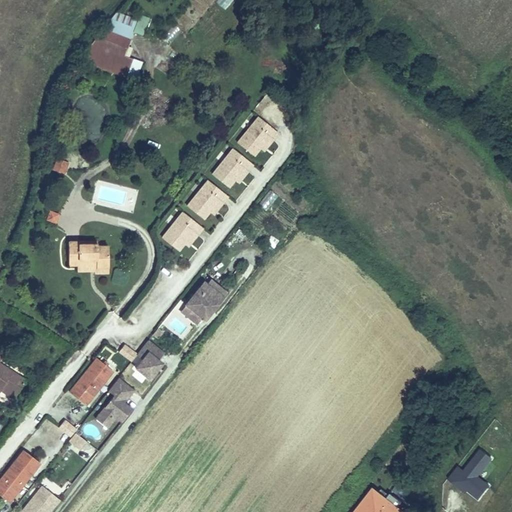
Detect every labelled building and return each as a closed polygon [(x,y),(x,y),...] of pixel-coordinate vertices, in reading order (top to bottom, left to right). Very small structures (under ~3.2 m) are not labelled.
[(227,10),(231,0),(217,0),(216,4),(227,10)] [(123,57),(129,40),(134,29),(110,20),(108,24),(92,42),(88,48),(79,58),(126,76),(131,60),(123,57)] [(171,41),(181,30),(174,25),(164,36),(171,41)] [(259,148),(269,136),(273,139),(278,133),(258,117),(238,143),(253,155),(259,148)] [(263,151),(273,139),(269,136),(259,148),(263,151)] [(234,180),(243,168),(247,171),(253,164),(233,149),(212,175),(228,187),(234,180)] [(63,174),(67,162),(58,158),(54,170),(63,174)] [(238,183),(247,171),(243,168),(234,180),(238,183)] [(222,203),(228,196),(208,180),(187,206),(203,219),(209,211),(218,200),(222,203)] [(266,211),(277,195),(268,189),(257,205),(266,211)] [(213,214),(222,203),(218,200),(209,211),(213,214)] [(55,222),(58,215),(50,212),(48,220),(55,222)] [(178,250),(184,243),(193,231),(197,235),(203,228),(183,212),(162,238),(178,250)] [(188,246),(197,235),(193,231),(184,243),(188,246)] [(69,265),(79,265),(79,264),(90,264),(90,261),(96,261),(96,268),(108,268),(108,246),(97,246),(97,241),(68,242),(69,265)] [(96,268),(96,261),(90,261),(90,264),(79,264),(79,265),(79,271),(96,270),(96,268)] [(197,324),(202,318),(209,309),(212,311),(222,298),(203,283),(186,305),(194,311),(189,317),(197,324)] [(194,311),(186,305),(181,311),(189,317),(194,311)] [(205,320),(212,311),(209,309),(202,318),(205,320)] [(163,353),(148,341),(137,354),(136,355),(142,360),(135,368),(149,379),(157,370),(152,367),(158,360),(163,353)] [(136,355),(137,354),(124,345),(119,351),(132,361),(136,355)] [(85,405),(112,371),(97,358),(70,392),(85,405)] [(152,367),(157,370),(162,364),(158,360),(152,367)] [(26,381),(0,363),(0,391),(3,387),(15,396),(26,381)] [(134,390),(118,377),(108,391),(114,396),(95,419),(107,428),(114,419),(112,417),(114,415),(116,417),(122,422),(132,409),(123,402),(134,390)] [(15,396),(3,387),(1,391),(13,399),(15,396)] [(75,432),(77,430),(64,420),(59,427),(71,437),(73,434),(75,432)] [(81,450),(87,442),(75,432),(73,434),(71,437),(69,440),(81,450)] [(0,495),(9,503),(40,463),(24,450),(0,480),(0,495)] [(464,471),(457,466),(448,478),(454,484),(456,481),(467,490),(478,499),(489,485),(477,476),(491,458),(481,450),(464,471)] [(465,492),(467,490),(456,481),(454,484),(465,492)] [(54,506),(59,500),(42,486),(21,511),(45,511),(52,504),(54,506)] [(356,511),(402,511),(374,490),(356,511)]
